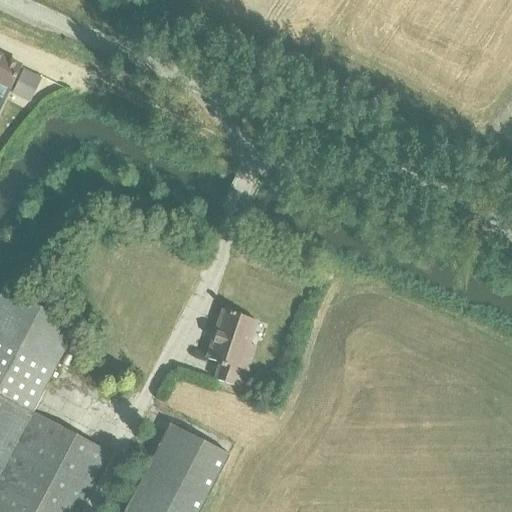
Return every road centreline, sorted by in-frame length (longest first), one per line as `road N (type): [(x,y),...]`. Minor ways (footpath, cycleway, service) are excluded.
road 1 (unclassified): [(511,242),(373,203),(257,158),(184,81)]
road 2 (tertiary): [(511,228),(184,81)]
road 3 (track): [(231,223),(285,260),(511,356)]
road 4 (track): [(305,135),(342,128),(461,157),(511,184)]
road 5 (tertiary): [(184,81),(5,0)]
road 6 (track): [(251,154),(96,83)]
